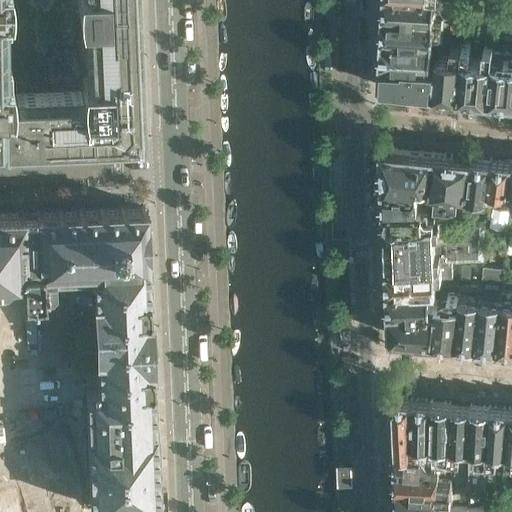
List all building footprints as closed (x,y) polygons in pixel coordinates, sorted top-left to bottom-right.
[(138,31),(137,25),(136,25),(135,5),(136,5),(136,0),(0,0),(0,141),(19,141),(19,144),(31,144),(31,140),(58,139),(58,141),(65,141),(65,139),(84,138),(84,140),(99,139),(99,137),(119,136),(118,137),(141,136),(140,116),(138,63),(139,63),(139,56),(137,56),(136,32),(138,31)] [(432,17),(433,0),(384,0),(383,14),(432,17)] [(441,17),(432,17),(383,14),(382,37),(431,40),(439,40),(441,17)] [(429,64),(431,40),(382,37),(381,61),(429,64)] [(458,93),(462,45),(463,42),(451,41),(450,56),(440,55),(436,55),(436,64),(433,91),(458,93)] [(473,95),(476,59),(469,58),(471,45),(462,45),(458,93),(473,95)] [(488,96),(491,60),(493,48),(486,47),(485,60),(476,59),(473,95),(488,96)] [(503,98),(507,62),(491,60),(488,96),(503,98)] [(433,91),(436,64),(429,64),(381,61),(379,83),(382,86),(433,91)] [(511,98),(511,62),(507,62),(503,98),(511,98)] [(433,172),(436,152),(382,147),(383,167),(433,172)] [(448,201),(454,154),(436,152),(433,172),(432,182),(431,189),(438,189),(437,200),(448,201)] [(467,192),(471,155),(454,154),(448,201),(451,202),(460,199),(461,191),(467,192)] [(489,185),(492,157),(471,155),(467,192),(489,194),(489,185)] [(510,187),(511,171),(511,159),(492,157),(489,185),(510,187)] [(432,182),(433,172),(383,167),(384,186),(420,190),(421,190),(422,181),(432,182)] [(420,205),(420,190),(384,186),(385,207),(420,205)] [(437,220),(436,213),(425,213),(424,204),(420,205),(385,207),(385,223),(437,220)] [(0,282),(23,282),(23,294),(25,294),(26,294),(30,295),(30,296),(37,296),(37,295),(40,294),(41,294),(43,294),(43,290),(50,289),(53,285),(53,274),(94,273),(94,263),(147,261),(145,206),(141,206),(141,207),(124,208),(124,207),(120,207),(120,208),(103,209),(103,208),(99,208),(99,209),(82,210),(82,208),(78,209),(78,210),(61,211),(61,209),(57,210),(57,211),(40,212),(40,210),(39,210),(19,211),(19,212),(0,212),(0,282)] [(487,217),(488,206),(471,207),(472,218),(487,217)] [(484,260),(487,235),(487,217),(472,218),(437,220),(385,223),(387,266),(442,262),(455,261),(465,261),(484,260)] [(323,240),(230,245),(236,405),(331,402),(323,240)] [(152,384),(151,367),(152,367),(149,310),(148,310),(146,262),(147,262),(147,261),(94,263),(94,273),(98,366),(85,366),(86,385),(88,431),(87,431),(90,506),(93,506),(93,505),(126,504),(155,503),(158,503),(158,500),(157,500),(154,429),(154,426),(153,426),(153,423),(136,424),(135,416),(153,416),(151,384),(152,384)] [(437,286),(437,275),(442,275),(442,262),(387,266),(388,289),(432,286),(437,286)] [(472,266),(462,265),(461,280),(470,281),(472,266)] [(435,309),(437,296),(433,296),(432,286),(388,289),(389,311),(425,309),(435,309)] [(454,341),(459,292),(451,291),(450,298),(437,296),(435,309),(432,339),(454,341)] [(476,343),(481,294),(459,292),(454,341),(476,343)] [(497,345),(502,296),(481,294),(476,343),(497,345)] [(511,346),(511,297),(502,296),(497,345),(511,346)] [(432,339),(435,309),(425,309),(389,311),(390,330),(394,334),(395,335),(432,339)] [(431,440),(432,399),(398,396),(393,401),(393,411),(395,448),(424,450),(424,439),(431,440)] [(451,453),(452,401),(432,399),(431,440),(442,441),(441,452),(451,453)] [(469,444),(471,403),(452,401),(451,453),(461,454),(462,443),(469,444)] [(486,457),(491,405),(471,403),(469,444),(471,444),(471,467),(486,469),(486,457)] [(507,440),(510,407),(491,405),(486,457),(486,469),(486,471),(496,471),(496,457),(499,458),(500,446),(506,447),(507,440)] [(153,423),(153,419),(154,419),(153,416),(135,416),(136,424),(153,423)] [(430,460),(424,450),(395,448),(396,466),(441,470),(441,461),(430,460)] [(440,479),(441,470),(396,466),(396,485),(454,489),(454,480),(440,479)] [(338,468),(338,487),(351,487),(351,468),(338,468)] [(455,499),(454,489),(396,485),(397,504),(438,507),(439,498),(455,499)] [(485,508),(486,488),(471,486),(470,507),(485,508)]
